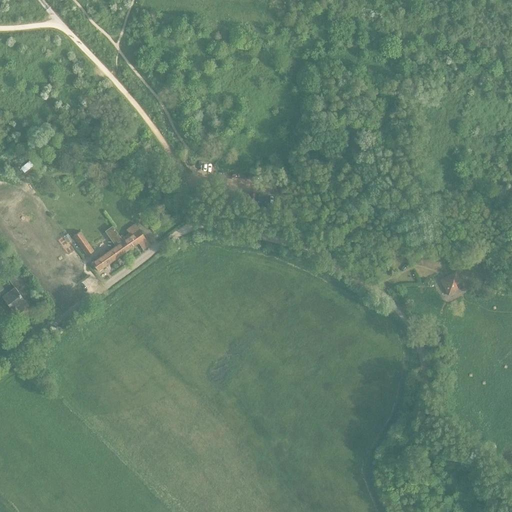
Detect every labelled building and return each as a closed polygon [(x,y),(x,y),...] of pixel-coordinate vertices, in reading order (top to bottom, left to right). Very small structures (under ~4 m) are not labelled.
[(180,216),(180,224),(192,224),(192,216),(180,216)] [(147,224),(152,231),(161,225),(156,218),(147,224)] [(121,235),(119,237),(121,239),(120,239),(122,242),(121,242),(123,245),(122,246),(125,251),(138,243),(142,249),(150,244),(135,224),(128,229),(130,232),(123,237),(121,235)] [(80,231),(74,235),(87,255),(94,251),(80,231)] [(115,246),(91,262),(97,271),(125,251),(122,246),(123,245),(121,242),(122,242),(120,239),(121,239),(119,237),(117,233),(110,238),(115,246)] [(117,276),(133,264),(128,257),(112,269),(117,276)] [(176,270),(183,265),(178,257),(171,262),(176,270)] [(439,279),(447,295),(458,290),(455,284),(460,282),(455,271),(439,279)] [(2,297),(9,307),(12,305),(19,313),(29,305),(18,291),(24,286),(15,274),(8,280),(14,287),(2,297)]
